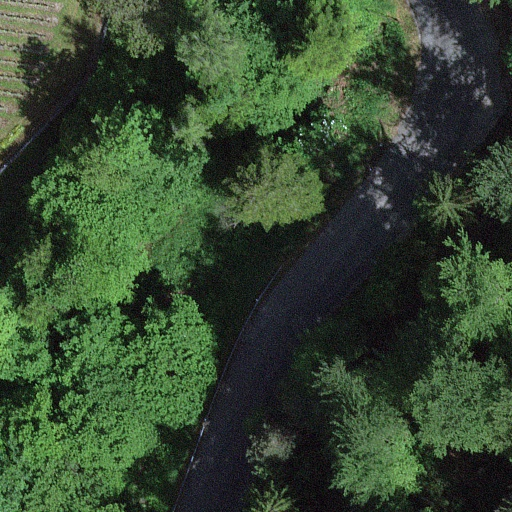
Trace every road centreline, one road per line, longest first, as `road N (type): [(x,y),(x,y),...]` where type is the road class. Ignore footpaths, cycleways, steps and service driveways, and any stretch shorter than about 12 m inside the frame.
road 1 (tertiary): [(448,0),(456,61),(440,123),(276,343),(209,511)]
road 2 (track): [(451,90),(483,113),(502,155),(502,180),(450,276),(399,323),(356,386),(339,511)]
